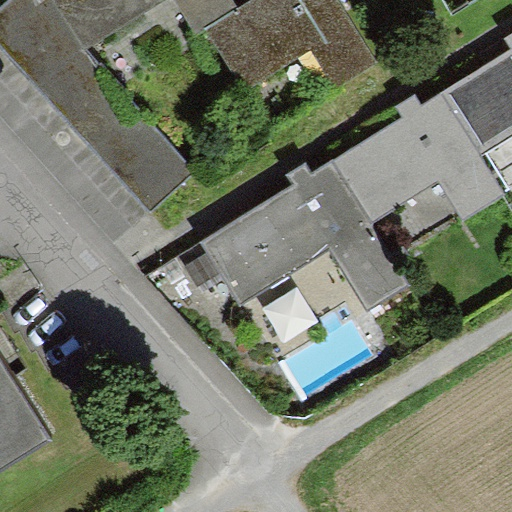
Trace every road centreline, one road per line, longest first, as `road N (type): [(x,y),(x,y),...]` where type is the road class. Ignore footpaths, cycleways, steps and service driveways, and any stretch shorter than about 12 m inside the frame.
road 1 (track): [(167,511),(511,299)]
road 2 (residential): [(0,199),(231,471)]
